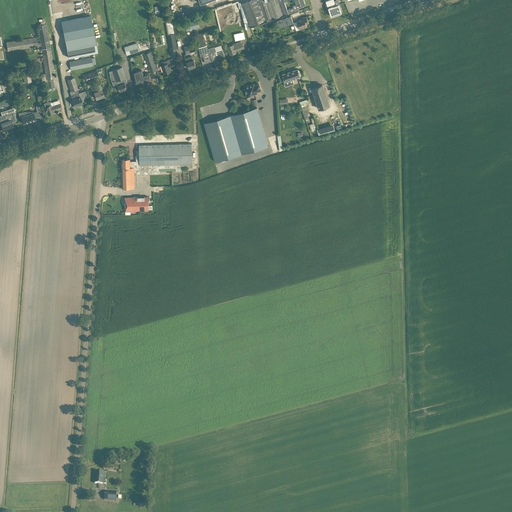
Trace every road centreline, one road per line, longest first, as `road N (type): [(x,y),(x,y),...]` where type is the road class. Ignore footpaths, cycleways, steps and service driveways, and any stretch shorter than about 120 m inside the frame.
road 1 (unclassified): [(73,511),(99,117)]
road 2 (tertiary): [(99,117),(322,40)]
road 3 (tertiary): [(322,40),(439,0)]
